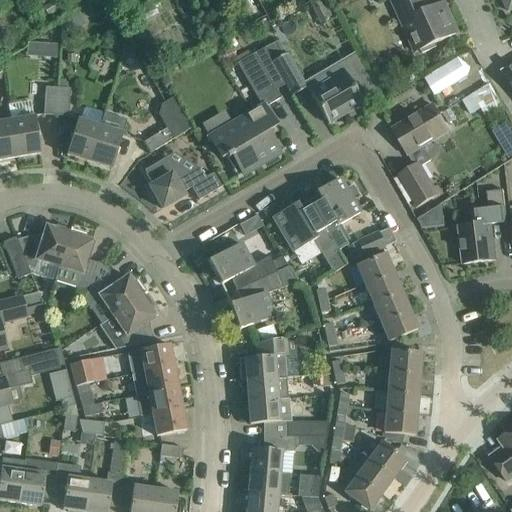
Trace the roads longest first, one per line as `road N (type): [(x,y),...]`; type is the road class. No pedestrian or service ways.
road 1 (residential): [(436,293),(365,159),(350,149),(330,153),(158,254)]
road 2 (residential): [(207,511),(207,358),(158,254)]
road 3 (residential): [(158,254),(96,204),(55,192),(0,201)]
road 4 (residential): [(466,418),(451,392),(451,334),(436,293)]
